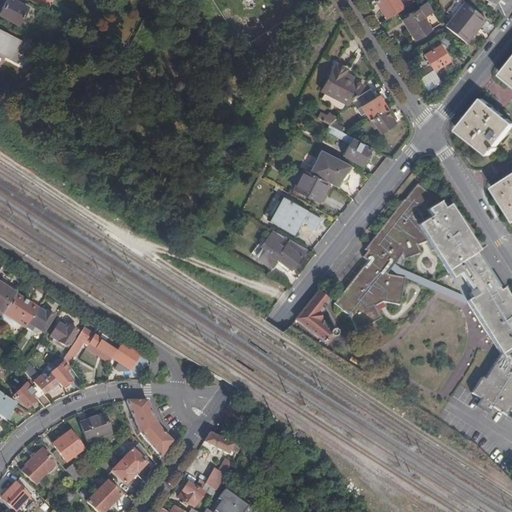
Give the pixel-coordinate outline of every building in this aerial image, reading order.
[(6,0),(0,12),(0,15),(18,25),(28,7),(13,0),(6,0)] [(386,19),(403,8),(397,0),(377,0),(375,2),(386,19)] [(458,0),(454,0),(446,12),(452,17),(444,26),(466,43),(476,31),(473,29),(482,18),(463,3),(458,0)] [(511,7),(511,0),(498,0),(496,5),(493,11),(504,17),(511,7)] [(488,8),(493,11),(496,5),(489,1),(487,7),(488,8)] [(426,4),(417,10),(430,30),(433,28),(439,24),(426,4)] [(411,29),(416,38),(430,30),(417,10),(401,20),(408,31),(411,29)] [(413,40),(416,38),(411,29),(408,31),(413,40)] [(26,44),(0,30),(0,52),(17,62),(26,44)] [(424,55),(433,70),(449,61),(439,46),(424,55)] [(511,63),(502,76),(511,83),(511,63)] [(348,105),(363,88),(351,81),(342,76),(344,72),(346,70),(335,64),(321,91),(348,105)] [(342,76),(351,81),(353,77),(344,72),(342,76)] [(369,120),(386,109),(378,96),(376,98),(370,89),(357,98),(363,106),(361,107),(365,113),(369,120)] [(497,147),(511,128),(511,122),(484,100),(459,131),(489,156),(494,150),(496,152),(499,149),(497,147)] [(392,114),(388,108),(386,109),(369,120),(374,128),(376,126),(380,133),(395,124),(390,117),(395,114),(395,113),(392,114)] [(328,113),(326,115),(320,112),(317,119),(322,122),(330,114),(328,113)] [(329,125),(335,119),(330,114),(322,122),(329,125)] [(329,125),(333,127),(336,124),(338,122),(335,119),(329,125)] [(342,132),(344,128),(336,124),(333,127),(342,132)] [(330,132),(339,137),(342,132),(333,127),(332,128),(330,132)] [(360,166),(371,148),(346,135),(342,132),(339,137),(350,143),(343,156),(360,166)] [(331,185),(335,187),(350,166),(349,164),(321,150),(309,173),(328,184),(331,185)] [(335,187),(337,188),(342,182),(343,183),(348,179),(350,174),(349,172),(352,167),(350,166),(335,187)] [(309,173),(304,171),(294,190),(318,202),(328,184),(309,173)] [(511,177),(495,188),(511,214),(511,177)] [(321,204),(331,185),(328,184),(318,202),(321,204)] [(367,261),(334,303),(349,315),(354,332),(381,323),(376,310),(384,307),(402,305),(404,278),(386,274),(401,255),(403,260),(421,253),(417,245),(426,242),(430,252),(434,250),(500,354),(484,379),(481,377),(471,393),(481,399),(477,406),(488,413),(492,407),(506,415),(511,406),(511,303),(502,289),(498,292),(475,255),(480,252),(450,206),(444,210),(440,204),(417,185),(404,201),(403,200),(364,250),(367,252),(362,257),(367,261)] [(306,226),(314,231),(321,219),(281,196),(268,221),(293,235),(300,222),(306,225),(306,226)] [(301,256),(305,249),(272,230),(253,256),(272,270),(279,261),(290,270),(301,256)] [(0,312),(3,314),(16,294),(15,294),(18,290),(0,277),(0,312)] [(319,291),(297,319),(324,341),(330,334),(331,335),(332,336),(334,337),(337,336),(338,333),(337,331),(334,330),(332,330),(319,320),(318,313),(329,299),(319,291)] [(28,323),(38,308),(30,304),(32,301),(26,297),(24,299),(16,294),(3,314),(1,317),(0,318),(0,319),(14,328),(18,323),(25,328),(28,323)] [(46,314),(38,308),(28,323),(44,333),(54,316),(47,311),(46,314)] [(78,331),(69,326),(67,329),(58,324),(50,337),(67,347),(78,331)] [(137,375),(146,361),(111,338),(106,344),(99,339),(84,329),(64,359),(69,366),(84,342),(85,343),(84,344),(88,346),(89,344),(118,363),(115,369),(115,370),(119,372),(128,371),(129,370),(137,375)] [(64,373),(68,370),(63,363),(51,373),(62,388),(71,381),(64,373)] [(30,396),(34,393),(26,384),(14,395),(27,409),(35,401),(30,396)] [(44,409),(50,404),(40,392),(34,397),(44,409)] [(0,416),(4,419),(8,412),(11,414),(17,405),(5,397),(0,393),(0,416)] [(147,401),(126,402),(139,432),(160,458),(172,442),(168,439),(162,432),(157,425),(153,417),(149,407),(147,401)] [(85,434),(106,419),(104,416),(83,432),(85,434)] [(117,435),(106,419),(85,434),(96,450),(117,435)] [(84,449),(71,431),(53,444),(66,462),(84,449)] [(240,448),(213,434),(210,433),(203,442),(227,455),(230,451),(236,454),(240,448)] [(138,444),(121,461),(134,473),(136,471),(137,472),(145,464),(142,461),(148,456),(138,444)] [(42,448),(25,466),(27,468),(23,473),(35,484),(54,466),(48,459),(50,457),(42,448)] [(212,496),(221,480),(231,463),(225,460),(218,472),(213,469),(201,489),(212,496)] [(134,473),(121,461),(111,471),(125,485),(133,476),(132,475),(134,473)] [(65,469),(73,482),(81,478),(73,464),(65,469)] [(35,491),(20,478),(15,483),(14,483),(1,498),(16,511),(35,491)] [(106,482),(96,492),(110,506),(120,496),(106,482)] [(203,493),(186,483),(181,491),(181,492),(178,498),(192,507),(196,501),(198,501),(203,493)] [(253,511),(254,511),(224,490),(218,500),(221,502),(213,511),(209,511),(205,509),(202,511),(253,511)] [(104,511),(110,506),(96,492),(86,502),(95,511),(104,511)]
